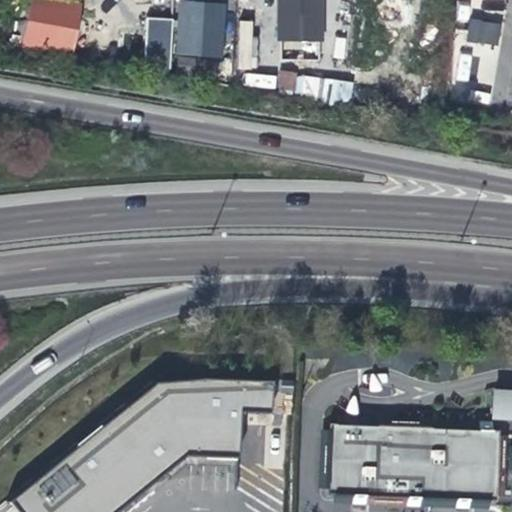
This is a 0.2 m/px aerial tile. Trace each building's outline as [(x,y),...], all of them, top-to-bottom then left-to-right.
[(77,53),(80,1),(68,0),(27,0),(24,49),(77,53)] [(280,2),(278,40),(319,41),(320,4),(280,2)] [(181,16),(220,20),(221,7),(182,4),(181,16)] [(181,16),(177,53),(217,56),(220,20),(181,16)] [(170,66),(172,18),(146,18),(144,65),(170,66)] [(475,44),(479,23),(471,22),(468,42),(475,44)] [(498,47),(501,27),(479,23),(475,44),(498,47)] [(329,79),(327,93),(325,93),(324,100),(348,103),(351,82),(329,79)] [(199,377),(153,381),(6,500),(15,511),(113,511),(161,474),(184,455),(233,457),(236,457),(238,411),(268,412),(269,380),(199,377)] [(490,395),(489,414),(511,414),(511,401),(511,402),(511,396),(490,395)] [(503,472),(505,435),(497,435),(497,430),(490,429),(490,422),(335,415),(335,423),(327,423),(327,429),(319,429),(317,487),(324,488),(324,493),(332,494),(332,502),(487,508),(487,501),(494,501),(494,496),(502,496),(503,472)]
